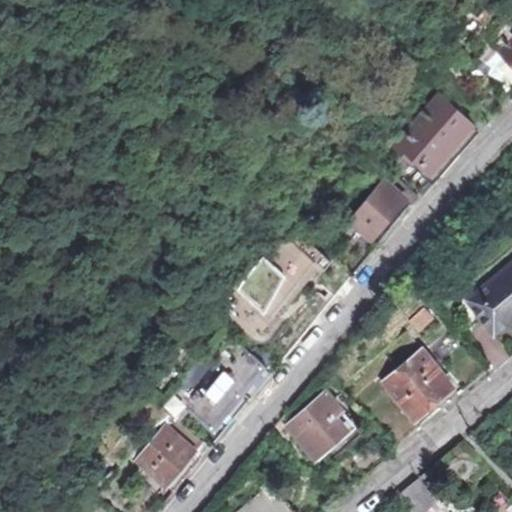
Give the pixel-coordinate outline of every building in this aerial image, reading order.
[(511,77),(511,37),(493,58),(511,77)] [(421,188),(484,118),(451,87),(384,157),(421,188)] [(414,196),(388,172),(353,214),(382,237),(414,196)] [(290,228),(245,285),(273,308),(323,243),(289,215),(284,223),(290,228)] [(340,257),(323,280),(338,291),(355,269),(340,257)] [(511,262),(468,296),(493,330),(511,315),(511,262)] [(338,291),(323,280),(269,346),(285,359),(338,291)] [(273,308),(245,285),(225,310),(253,333),(273,308)] [(432,316),(425,308),(413,319),(420,327),(432,316)] [(248,386),(269,361),(241,339),(226,356),(222,353),(183,398),(222,432),(255,392),(248,386)] [(427,344),(386,380),(416,415),(458,381),(427,344)] [(248,386),(255,392),(276,368),(269,361),(248,386)] [(341,416),(349,408),(328,387),(289,420),(315,450),(348,424),(341,416)] [(134,455),(175,487),(214,443),(176,412),(169,421),(166,418),(134,455)] [(374,435),(352,453),(369,472),(391,453),(374,435)] [(418,475),(395,495),(409,511),(413,511),(434,494),(418,475)] [(296,511),(298,511),(274,482),(238,511),(296,511)]
